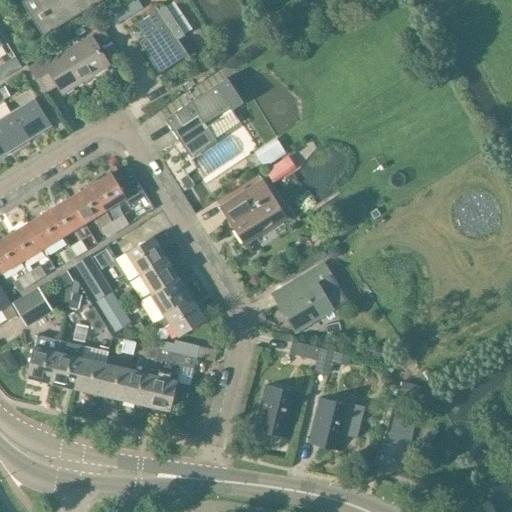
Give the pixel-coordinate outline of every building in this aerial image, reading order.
[(27,0),(23,3),(43,36),(101,0),(27,0)] [(125,0),(121,3),(103,14),(111,28),(142,8),(137,0),(125,0)] [(137,40),(158,73),(187,55),(177,40),(184,36),(164,6),(136,24),(144,35),(137,40)] [(32,67),(47,91),(56,85),(61,95),(108,65),(91,37),(44,66),(42,61),(32,67)] [(164,119),(190,160),(216,143),(206,127),(231,110),(243,102),(226,78),(214,85),(164,119)] [(0,89),(0,93),(4,99),(10,95),(4,87),(0,89)] [(34,101),(11,114),(27,141),(50,127),(34,101)] [(11,114),(0,120),(0,146),(5,154),(27,141),(11,114)] [(274,139),(254,152),(258,159),(262,165),(264,168),(285,154),(276,140),(275,139),(274,139)] [(286,155),(264,169),(271,180),(293,166),(286,155)] [(111,173),(90,186),(106,212),(125,200),(129,206),(146,196),(132,172),(116,182),(111,173)] [(187,174),(180,179),(187,190),(194,185),(193,183),(188,177),(187,174)] [(221,206),(244,244),(286,218),(264,180),(221,206)] [(90,186),(69,199),(85,224),(106,212),(90,186)] [(69,199),(48,211),(64,237),(85,224),(69,199)] [(376,209),(370,213),(373,219),(380,216),(376,209)] [(48,211),(27,224),(43,249),(64,237),(48,211)] [(124,217),(113,224),(118,232),(129,225),(124,217)] [(27,224),(6,237),(22,262),(43,249),(27,224)] [(118,232),(113,224),(102,230),(106,238),(118,232)] [(22,262),(6,237),(0,240),(0,273),(1,275),(22,262)] [(125,254),(116,260),(129,280),(138,274),(138,275),(165,259),(152,237),(125,254)] [(81,240),(70,247),(76,257),(87,250),(81,240)] [(76,257),(70,247),(59,254),(65,263),(76,257)] [(86,258),(74,265),(85,282),(96,275),(86,258)] [(138,275),(151,296),(178,279),(165,259),(138,275)] [(271,295),(294,332),(346,300),(323,262),(271,295)] [(40,266),(28,273),(34,282),(45,275),(40,266)] [(69,271),(56,280),(63,290),(76,282),(69,271)] [(34,282),(28,273),(18,279),(24,288),(34,282)] [(151,296),(141,302),(154,323),(158,320),(164,316),(191,300),(178,279),(151,296)] [(15,308),(26,327),(52,311),(38,287),(16,301),(12,303),(15,308)] [(0,292),(0,310),(1,310),(8,306),(0,292)] [(72,293),(69,307),(78,309),(81,295),(72,293)] [(98,301),(96,302),(108,322),(118,316),(120,315),(107,295),(98,301)] [(164,316),(158,320),(163,328),(169,325),(177,337),(204,321),(191,300),(164,316)] [(8,306),(1,310),(8,320),(15,315),(9,305),(8,306)] [(82,315),(89,325),(99,319),(93,309),(82,315)] [(118,316),(108,322),(114,332),(124,326),(118,316)] [(99,319),(89,325),(94,334),(105,328),(99,319)] [(140,323),(130,329),(133,334),(143,328),(140,323)] [(26,378),(50,383),(60,341),(37,335),(34,347),(33,347),(26,378)] [(74,389),(81,359),(84,347),(60,341),(50,383),(74,389)] [(121,353),(132,355),(134,344),(123,341),(121,353)] [(161,341),(158,350),(196,359),(199,347),(174,342),(174,344),(161,341)] [(319,348),(292,341),(288,355),(316,362),(319,348)] [(376,342),(365,349),(371,360),(383,353),(376,342)] [(147,347),(144,358),(155,361),(158,349),(147,347)] [(346,365),(349,355),(319,348),(316,362),(314,372),(325,375),(329,361),(346,365)] [(158,349),(155,361),(180,366),(193,369),(194,369),(196,359),(158,350),(158,349)] [(74,389),(98,395),(105,365),(81,359),(74,389)] [(391,363),(386,369),(390,372),(395,366),(391,363)] [(105,365),(98,395),(121,401),(128,370),(105,365)] [(121,401),(145,406),(152,375),(128,370),(121,401)] [(152,375),(145,406),(169,412),(176,381),(152,375)] [(254,431),(288,439),(298,393),(265,385),(254,431)] [(308,443),(341,452),(344,439),(356,442),(364,410),(350,407),(350,406),(319,398),(308,443)] [(393,417),(387,443),(409,448),(415,422),(393,417)]
